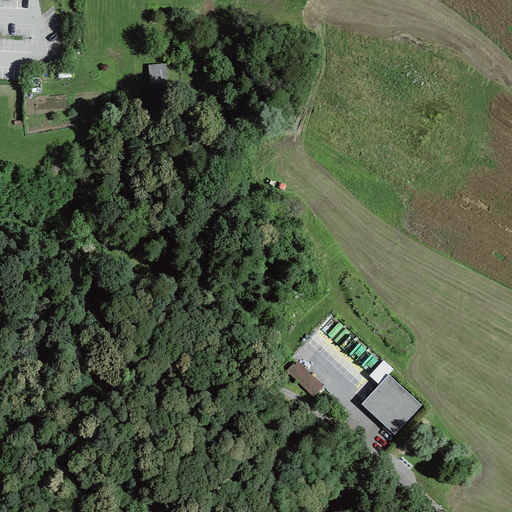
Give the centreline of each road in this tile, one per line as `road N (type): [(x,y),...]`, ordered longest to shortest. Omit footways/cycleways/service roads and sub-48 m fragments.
road 1 (trunk): [(0,241),(511,112)]
road 2 (residential): [(435,511),(298,400),(249,387),(0,397)]
road 3 (unclassified): [(0,413),(109,511)]
